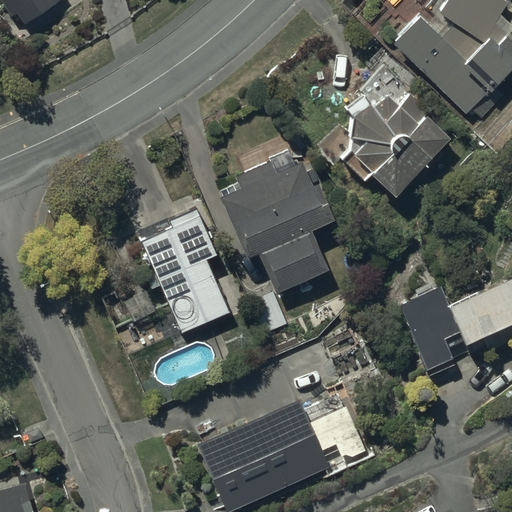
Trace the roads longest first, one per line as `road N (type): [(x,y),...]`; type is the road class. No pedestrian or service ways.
road 1 (residential): [(0,223),(98,442),(115,511)]
road 2 (residential): [(0,164),(140,90),(256,0)]
